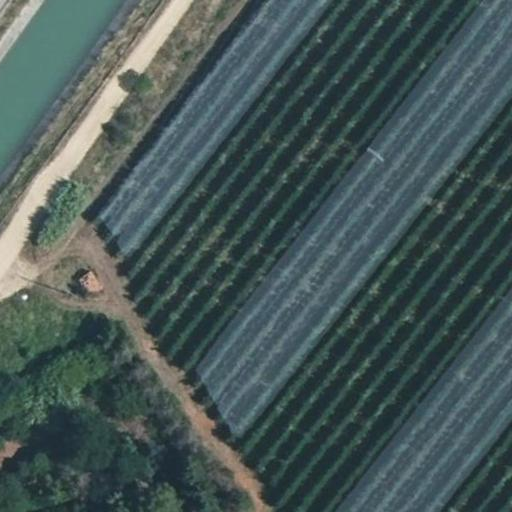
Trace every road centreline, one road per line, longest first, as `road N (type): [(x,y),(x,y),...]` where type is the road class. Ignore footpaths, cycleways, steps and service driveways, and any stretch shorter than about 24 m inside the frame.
road 1 (track): [(0,250),(183,0)]
road 2 (track): [(0,295),(130,319),(157,355)]
